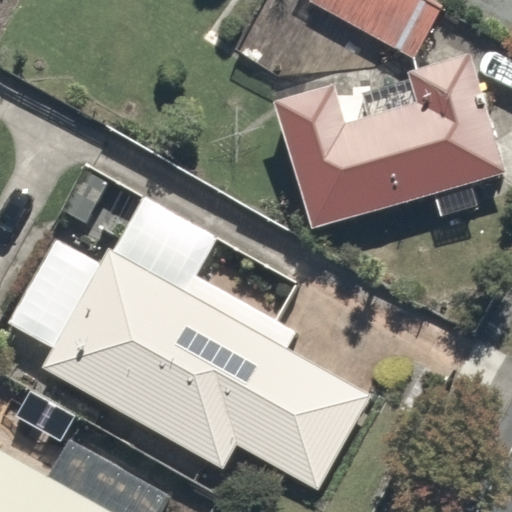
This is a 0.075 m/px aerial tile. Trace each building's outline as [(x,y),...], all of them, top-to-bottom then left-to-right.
[(310,18),(279,0),(236,0),(215,36),(277,73),(310,18)] [(429,0),(311,0),(310,3),(413,58),(444,7),(429,0)] [(334,83),(272,101),(309,231),(433,196),(439,218),(481,206),(474,182),(504,173),(471,57),(409,74),(417,103),(346,123),(334,83)] [(222,237),(142,192),(43,368),(222,468),(237,442),(318,487),(370,396),(286,349),(298,330),(200,275),(222,237)] [(0,511),(158,511),(168,494),(70,438),(49,474),(0,445),(0,511)]
